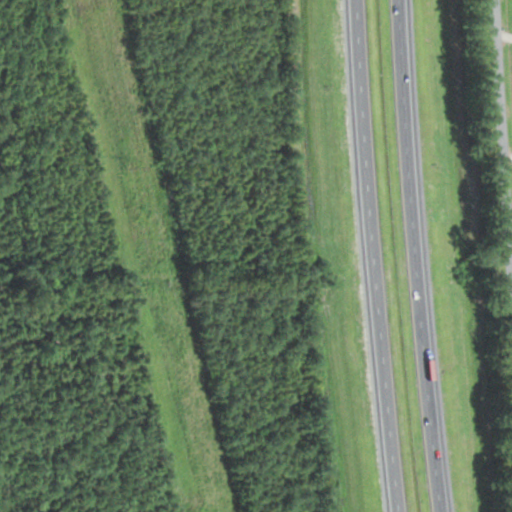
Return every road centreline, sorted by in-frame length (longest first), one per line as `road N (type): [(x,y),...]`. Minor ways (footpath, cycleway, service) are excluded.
road 1 (motorway): [(441,511),(398,0)]
road 2 (motorway): [(357,0),(397,511)]
road 3 (residential): [(511,293),(495,0)]
